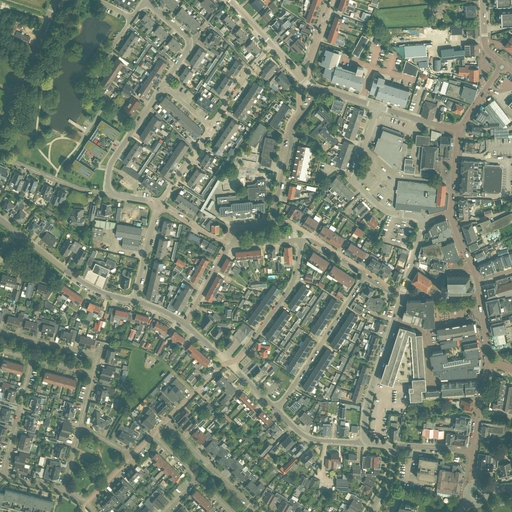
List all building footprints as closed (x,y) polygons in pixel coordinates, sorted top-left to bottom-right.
[(127,0),(124,8),(130,10),(134,1),(131,0),(127,0)] [(174,0),(172,0),(167,7),(172,11),(178,3),(174,0)] [(214,0),(212,0),(205,7),(210,11),(218,4),(214,0)] [(257,11),(262,6),(257,0),(255,0),(251,4),(257,11)] [(308,0),(308,2),(312,4),(310,7),(317,10),(320,4),(313,1),(312,1),(308,0)] [(267,6),(272,11),(277,6),(272,1),(267,6)] [(354,10),(355,7),(340,2),(338,8),(343,10),(345,11),(348,12),(349,9),(350,9),(354,10)] [(476,16),(475,9),(475,4),(464,5),(461,5),(462,10),(465,10),(465,16),(476,16)] [(308,14),(315,16),(317,10),(310,7),(310,8),(307,7),(306,10),(305,10),(305,12),(308,14)] [(180,19),(187,12),(182,8),(175,15),(180,19)] [(267,21),(272,16),(269,13),(271,11),(269,9),(262,16),(264,18),(263,19),(265,21),(266,21),(267,21)] [(288,15),(290,13),(288,12),(284,9),(277,15),(280,18),(277,20),(271,26),(277,32),(277,33),(278,34),(279,34),(279,35),(285,29),(291,23),(287,19),(284,22),(281,19),(286,14),(288,15)] [(218,19),(223,14),(220,11),(215,16),(218,19)] [(511,25),(511,11),(501,11),(501,12),(500,12),(500,13),(499,13),(499,17),(500,17),(500,20),(499,20),(499,24),(501,24),(501,25),(502,25),(511,25)] [(184,23),(191,16),(187,12),(180,19),(184,23)] [(315,16),(308,14),(305,12),(304,15),(308,16),(306,20),(313,22),(315,16)] [(367,21),(369,14),(363,12),(360,18),(367,21)] [(145,24),(150,18),(146,14),(140,20),(143,22),(142,24),(143,25),(145,24)] [(225,25),(232,19),(228,14),(221,20),(225,25)] [(189,27),(196,20),(191,16),(184,23),(189,27)] [(336,16),(334,22),(340,24),(348,27),(349,25),(344,23),(345,23),(341,22),(342,18),(336,16)] [(144,34),(140,30),(138,32),(145,38),(146,35),(148,34),(153,28),(151,26),(155,22),(150,18),(145,24),(143,25),(145,27),(146,26),(149,28),(146,31),(146,32),(144,34)] [(233,26),(236,23),(232,19),(225,25),(224,26),(226,28),(227,26),(230,29),(229,30),(230,33),(235,28),(233,26)] [(196,20),(189,27),(193,31),(200,24),(196,20)] [(309,35),(311,29),(305,28),(307,24),(301,22),(299,27),(302,28),(300,33),(309,35)] [(347,30),(348,27),(340,24),(334,22),(332,28),(338,30),(339,28),(343,29),(343,28),(347,30)] [(158,36),(164,29),(159,25),(153,32),(158,36)] [(235,35),(238,38),(244,32),(240,27),(237,30),(235,28),(230,33),(234,37),(235,35)] [(467,37),(477,36),(477,27),(466,27),(467,37)] [(337,33),(338,30),(332,28),(330,34),(336,36),(340,37),(344,39),(345,37),(340,35),(341,35),(337,33)] [(164,29),(158,36),(161,38),(160,40),(162,41),(168,33),(164,29)] [(16,35),(30,41),(32,36),(17,30),(16,35)] [(207,37),(218,44),(219,42),(216,40),(219,35),(212,30),(207,37)] [(136,42),(137,43),(139,41),(137,40),(139,37),(132,32),(129,37),(136,42)] [(244,32),(238,38),(240,40),(239,42),(241,44),(242,42),(248,36),(244,32)] [(344,40),(344,39),(340,37),(336,36),(330,34),(328,40),(334,42),(335,39),(339,41),(339,40),(343,42),(344,40)] [(145,38),(151,44),(153,41),(147,36),(146,35),(145,38)] [(230,45),(232,43),(228,39),(229,38),(227,35),(226,36),(224,38),(230,45)] [(368,39),(364,37),(362,35),(352,53),(358,57),(368,39)] [(218,44),(207,37),(207,36),(203,42),(211,48),(214,43),(217,45),(218,44)] [(136,45),(137,43),(136,42),(129,37),(125,42),(133,47),(135,44),(136,45)] [(170,49),(172,48),(177,41),(173,37),(169,41),(167,39),(165,42),(170,46),(169,47),(170,49)] [(294,42),(289,37),(285,40),(297,53),(301,49),(294,42)] [(294,42),(301,49),(305,45),(298,38),(294,42)] [(250,51),(256,45),(252,40),(246,46),(248,49),(247,50),(249,52),(250,51)] [(172,48),(170,49),(172,51),(174,49),(176,52),(182,45),(177,41),(172,48)] [(130,50),(133,47),(125,42),(122,47),(129,52),(131,53),(132,51),(130,50)] [(464,54),(478,54),(478,44),(464,44),(464,54)] [(250,51),(254,55),(261,49),(256,45),(250,51)] [(129,55),(131,53),(129,52),(122,47),(119,52),(126,57),(128,54),(129,55)] [(196,52),(203,57),(207,52),(200,47),(196,52)] [(454,47),(441,49),(442,60),(464,57),(463,49),(454,50),(454,47)] [(217,56),(219,57),(223,52),(220,50),(218,52),(212,48),(210,51),(217,56)] [(341,51),(334,49),(333,52),(326,49),(321,64),(326,65),(323,75),(332,78),(332,80),(336,81),(335,83),(338,84),(339,82),(343,83),(342,85),(345,86),(346,84),(349,86),(349,87),(355,89),(356,88),(360,89),(364,74),(363,76),(334,67),(339,51),(341,51),(341,52),(341,51)] [(200,62),(203,57),(196,52),(193,57),(200,62)] [(157,63),(163,68),(167,63),(163,60),(164,58),(157,53),(154,58),(158,60),(157,63)] [(198,65),(200,62),(193,57),(189,62),(198,68),(199,66),(198,65)] [(113,63),(120,68),(125,71),(126,69),(122,66),(124,63),(127,65),(127,66),(133,70),(135,67),(129,63),(123,59),(122,61),(117,58),(113,63)] [(441,71),(441,64),(441,59),(433,60),(433,70),(441,71)] [(231,64),(240,70),(243,65),(236,60),(233,65),(231,64)] [(416,77),(419,68),(406,60),(402,72),(416,77)] [(163,68),(157,63),(154,66),(147,61),(146,63),(153,68),(160,73),(163,68)] [(264,72),(261,75),(267,80),(270,76),(269,75),(272,71),(274,69),(277,72),(280,69),(277,66),(272,61),(267,66),(262,71),(264,72)] [(125,71),(120,68),(113,63),(110,68),(117,73),(119,70),(123,73),(124,72),(125,73),(124,75),(128,78),(130,74),(126,72),(125,71)] [(160,73),(153,68),(146,63),(144,65),(152,70),(150,73),(157,77),(160,73)] [(236,75),(240,70),(231,64),(230,66),(231,67),(229,70),(227,69),(226,72),(231,75),(232,72),(236,75)] [(145,70),(138,65),(135,70),(139,73),(141,74),(142,75),(145,70)] [(458,75),(469,75),(469,79),(473,79),(473,81),(478,81),(478,79),(478,68),(472,68),(472,65),(471,65),(465,65),(465,67),(459,67),(458,75)] [(183,72),(192,78),(193,76),(191,75),(193,72),(186,67),(183,72)] [(117,73),(110,68),(107,73),(114,78),(118,80),(119,78),(115,76),(117,73)] [(231,75),(226,72),(223,69),(221,72),(224,74),(223,76),(224,77),(222,80),(230,85),(233,80),(229,77),(231,75)] [(188,83),(192,78),(183,72),(179,77),(188,83)] [(107,73),(103,78),(110,82),(112,80),(117,82),(118,80),(114,78),(107,73)] [(154,82),(157,77),(150,73),(148,76),(144,73),(143,75),(147,78),(154,82)] [(285,89),(291,82),(281,73),(275,80),(285,89)] [(154,82),(147,78),(143,75),(141,77),(145,80),(143,83),(150,87),(154,82)] [(379,76),(378,79),(374,78),(371,90),(374,91),(373,93),(377,95),(376,96),(380,98),(380,99),(383,100),(383,99),(387,100),(386,101),(390,102),(390,101),(394,102),(393,103),(400,105),(400,104),(404,105),(406,98),(409,99),(411,93),(381,84),(381,82),(383,83),(384,78),(379,76)] [(110,82),(103,78),(100,83),(107,87),(111,90),(113,88),(108,85),(110,82)] [(278,87),(274,83),(275,82),(272,79),(268,84),(271,87),(271,86),(276,90),(278,87)] [(226,90),(230,85),(222,80),(220,83),(219,82),(218,84),(226,90)] [(259,92),(260,91),(262,88),(264,90),(266,88),(263,86),(263,87),(255,82),(252,87),(259,92)] [(147,92),(150,87),(143,83),(141,86),(137,83),(136,85),(140,88),(147,92)] [(464,101),(470,103),(471,103),(473,98),(476,87),(472,86),(464,84),(464,85),(463,87),(450,83),(446,94),(446,95),(461,100),(464,101)] [(223,95),(226,90),(218,84),(216,86),(218,87),(216,90),(212,88),(211,90),(219,96),(221,93),(223,95)] [(147,92),(140,88),(136,85),(135,87),(139,90),(137,93),(144,97),(147,92)] [(206,98),(206,97),(202,95),(205,92),(204,91),(204,90),(206,91),(207,89),(202,86),(198,92),(200,94),(201,94),(195,103),(201,106),(206,98)] [(129,92),(130,92),(127,90),(123,87),(123,88),(124,88),(120,92),(128,98),(131,93),(129,92)] [(262,93),(260,91),(259,92),(252,87),(248,92),(256,97),(256,96),(258,94),(261,95),(262,93)] [(259,98),(256,96),(256,97),(248,92),(245,97),(252,102),(253,102),(255,99),(257,100),(259,98)] [(211,101),(207,99),(210,95),(208,94),(206,97),(206,98),(201,106),(206,109),(211,101)] [(160,108),(157,111),(159,113),(160,112),(162,110),(163,110),(165,108),(164,108),(164,107),(170,100),(166,96),(164,98),(162,95),(161,96),(158,99),(159,99),(161,101),(159,103),(160,103),(163,106),(160,108)] [(211,101),(206,109),(211,113),(216,104),(212,102),(215,98),(216,96),(215,95),(211,101)] [(132,115),(140,102),(132,97),(124,109),(132,115)] [(255,103),(253,102),(252,102),(245,97),(241,102),(249,107),(251,104),(254,106),(255,103)] [(332,108),(331,111),(340,113),(341,111),(343,102),(334,99),(333,104),(332,104),(331,106),(332,107),(332,108)] [(483,123),(486,118),(489,122),(489,125),(490,128),(494,128),(494,138),(508,137),(508,127),(503,128),(503,127),(511,121),(494,99),(484,107),(485,110),(484,111),(480,108),(474,118),(471,121),(477,125),(479,121),(482,123),(483,123)] [(167,110),(165,112),(162,115),(163,117),(166,114),(167,114),(169,112),(168,111),(175,104),(170,100),(164,107),(165,108),(167,110)] [(455,103),(448,100),(445,105),(449,107),(449,106),(453,108),(452,110),(456,112),(457,111),(461,113),(462,110),(463,110),(463,108),(464,107),(461,106),(461,104),(459,103),(458,104),(455,103)] [(252,108),(249,107),(241,102),(238,107),(245,113),(246,112),(248,109),(250,111),(252,108)] [(280,108),(288,114),(292,109),(283,103),(280,108)] [(437,105),(430,103),(430,104),(425,103),(421,115),(433,119),(437,105)] [(169,112),(172,114),(170,117),(171,118),(173,116),(173,115),(179,109),(175,104),(168,111),(169,112)] [(352,113),(362,116),(364,111),(354,107),(351,106),(350,108),(354,109),(352,113)] [(440,110),(439,111),(437,120),(442,120),(443,112),(444,110),(446,111),(447,108),(444,107),(442,106),(441,107),(440,110)] [(242,118),(244,114),(247,116),(248,114),(246,112),(245,113),(238,107),(234,113),(235,113),(238,115),(236,118),(240,120),(242,118)] [(285,119),(288,114),(280,108),(276,113),(285,119)] [(317,112),(324,119),(322,121),(311,133),(315,137),(319,133),(331,144),(332,144),(334,146),(338,141),(335,138),(333,136),(334,136),(327,129),(328,129),(325,126),(326,125),(329,123),(332,119),(320,108),(317,112)] [(176,123),(178,120),(177,120),(184,113),(179,109),(173,115),(173,116),(175,118),(173,120),(170,123),(173,125),(176,122),(176,123)] [(182,124),(188,117),(184,113),(177,120),(178,120),(181,123),(179,125),(181,127),(183,125),(183,124),(182,124)] [(281,124),(285,119),(276,113),(273,118),(281,124)] [(360,122),(362,116),(352,113),(351,117),(348,116),(347,118),(360,122)] [(153,116),(150,121),(158,126),(158,125),(161,127),(162,124),(164,122),(161,120),(159,119),(160,118),(157,114),(156,117),(154,116),(153,116)] [(187,128),(193,121),(188,117),(182,124),(183,124),(183,125),(185,127),(183,129),(182,131),(183,132),(185,130),(185,131),(187,129),(187,128)] [(278,129),(281,124),(273,118),(269,123),(278,129)] [(358,128),(360,122),(347,118),(346,120),(350,121),(348,124),(358,128)] [(95,171),(88,167),(82,162),(79,160),(80,158),(87,148),(90,151),(96,155),(102,159),(108,151),(101,147),(95,143),(92,140),(94,137),(100,129),(103,131),(109,135),(115,139),(121,131),(114,127),(108,123),(105,121),(102,119),(97,127),(91,135),(83,146),(77,156),(70,166),(77,170),(83,174),(89,179),(95,171)] [(229,124),(237,130),(239,128),(237,127),(239,124),(232,119),(229,124)] [(161,127),(158,125),(158,126),(150,121),(147,126),(154,131),(155,131),(157,128),(159,129),(161,127)] [(187,129),(190,131),(191,132),(197,126),(193,121),(187,128),(187,129)] [(255,147),(268,128),(260,122),(247,142),(255,147)] [(236,132),(237,130),(229,124),(225,129),(232,134),(233,134),(234,131),(236,132)] [(357,134),(358,128),(348,124),(347,128),(344,127),(343,129),(357,134)] [(155,131),(154,131),(147,126),(143,131),(151,136),(153,133),(156,134),(157,132),(155,131)] [(197,126),(191,132),(192,133),(194,135),(192,138),(197,142),(202,135),(199,133),(202,130),(197,126)] [(374,150),(398,171),(408,144),(402,142),(405,135),(400,134),(401,133),(383,126),(382,127),(374,150)] [(481,135),(481,132),(479,131),(480,127),(472,126),(471,127),(470,129),(471,130),(471,132),(475,133),(475,134),(475,135),(475,136),(478,136),(478,135),(481,135)] [(234,135),(233,134),(232,134),(225,129),(222,134),(229,139),(231,140),(234,135)] [(355,139),(357,134),(343,129),(342,131),(346,132),(344,136),(355,139)] [(441,133),(431,130),(430,140),(434,141),(434,145),(440,146),(440,147),(451,148),(452,148),(453,137),(448,137),(441,136),(441,133)] [(154,137),(151,136),(143,131),(140,136),(148,141),(150,138),(152,140),(154,137)] [(276,137),(277,132),(268,131),(267,135),(266,135),(262,156),(260,165),(271,167),(272,158),(277,137),(276,137)] [(229,139),(222,134),(219,139),(226,144),(229,139)] [(437,156),(438,146),(433,146),(433,141),(429,141),(429,135),(416,134),(415,145),(419,145),(418,154),(418,158),(421,158),(420,168),(420,173),(431,174),(431,171),(433,171),(433,169),(436,169),(437,160),(441,160),(441,156),(437,156)] [(227,145),(226,144),(219,139),(215,144),(224,150),(227,145)] [(159,147),(162,143),(158,141),(157,140),(152,148),(156,151),(159,147)] [(133,146),(142,152),(143,150),(141,149),(143,146),(136,141),(133,146)] [(177,146),(185,151),(188,146),(181,141),(178,144),(176,143),(175,145),(177,146)] [(337,145),(352,150),(354,144),(344,141),(342,144),(338,143),(337,145)] [(474,150),(474,148),(478,148),(477,152),(481,152),(482,145),(479,145),(480,143),(464,141),(462,152),(474,153),(476,153),(476,150),(474,150)] [(222,152),(224,150),(215,144),(212,149),(214,151),(213,153),(218,156),(219,154),(221,151),(222,152)] [(297,152),(311,155),(312,151),(311,151),(311,148),(298,145),(297,152)] [(350,156),(352,150),(337,145),(337,146),(338,146),(337,148),(341,149),(339,153),(350,156)] [(140,154),(142,152),(133,146),(130,151),(137,156),(139,153),(140,154)] [(182,156),(185,151),(177,146),(175,149),(173,148),(171,150),(174,152),(174,151),(182,156)] [(450,158),(451,148),(440,147),(439,154),(443,155),(443,157),(450,158)] [(172,155),(169,153),(164,149),(163,151),(168,155),(170,157),(171,156),(178,161),(182,156),(174,151),(174,152),(172,155)] [(229,161),(236,151),(234,149),(227,159),(226,161),(228,162),(229,161)] [(135,159),(137,156),(130,151),(126,156),(133,161),(135,162),(136,161),(135,159)] [(311,155),(297,152),(295,158),(310,161),(311,158),(309,158),(310,155),(311,155)] [(203,158),(212,164),(214,162),(212,161),(214,158),(207,153),(203,158)] [(347,163),(350,156),(339,153),(338,157),(335,156),(334,158),(333,157),(333,158),(347,163)] [(132,167),(135,162),(133,161),(126,156),(123,161),(132,167)] [(175,166),(178,161),(171,156),(170,157),(168,160),(166,158),(164,160),(167,162),(167,161),(175,166)] [(211,166),(212,164),(203,158),(200,163),(207,168),(209,165),(211,166)] [(310,161),(295,158),(294,165),(308,168),(309,164),(308,164),(309,161),(310,161)] [(345,169),(347,163),(333,158),(332,160),(336,162),(335,165),(345,169)] [(412,166),(413,160),(405,159),(404,172),(414,173),(415,167),(412,166)] [(171,172),(175,166),(167,161),(167,162),(165,165),(162,163),(161,165),(163,167),(164,167),(171,172)] [(482,196),(484,165),(484,162),(462,161),(461,172),(463,172),(462,183),(461,183),(460,194),(481,195),(481,196),(482,196)] [(6,177),(7,174),(8,173),(8,172),(9,170),(7,169),(6,168),(0,165),(0,175),(6,177)] [(308,168),(294,165),(293,171),(307,174),(308,171),(307,170),(307,168),(308,168)] [(484,165),(482,196),(485,196),(485,193),(498,194),(501,191),(503,169),(500,166),(487,165),(484,165)] [(168,177),(171,172),(164,167),(163,167),(161,170),(159,168),(157,171),(160,173),(161,172),(168,177)] [(194,173),(201,178),(203,175),(204,176),(206,174),(197,168),(194,173)] [(307,174),(293,171),(291,178),(306,181),(306,177),(306,174),(307,174)] [(20,182),(23,175),(16,172),(14,175),(11,181),(10,182),(9,186),(9,187),(12,188),(13,188),(20,190),(23,184),(20,182)] [(146,187),(155,174),(154,173),(151,178),(148,176),(150,173),(148,172),(146,175),(146,176),(141,183),(146,187)] [(199,181),(201,178),(194,173),(190,178),(199,184),(200,182),(199,181)] [(151,190),(159,179),(158,178),(156,182),(153,180),(155,176),(156,174),(155,174),(146,187),(151,190)] [(330,191),(340,181),(336,177),(328,185),(332,188),(329,190),(330,191)] [(36,184),(38,181),(31,178),(29,181),(26,180),(22,189),(28,191),(28,189),(31,191),(33,190),(34,190),(37,184),(36,184)] [(197,186),(199,184),(190,178),(187,183),(194,188),(196,185),(197,186)] [(205,200),(203,204),(200,210),(209,216),(215,219),(216,216),(203,209),(221,179),(218,178),(208,196),(206,200),(205,200)] [(159,179),(151,190),(156,194),(162,186),(158,183),(160,180),(159,179)] [(221,214),(232,213),(233,220),(254,218),(253,211),(265,210),(264,203),(268,203),(267,197),(266,190),(266,186),(265,179),(257,180),(257,181),(254,183),(255,184),(247,185),(248,187),(247,187),(248,199),(251,199),(251,201),(239,202),(239,195),(217,197),(218,204),(220,204),(220,206),(221,214)] [(446,209),(448,194),(445,194),(446,185),(438,184),(415,182),(398,180),(395,209),(420,211),(421,208),(431,209),(433,213),(446,209)] [(337,193),(345,186),(340,181),(330,191),(332,193),(335,191),(337,193)] [(49,201),(52,193),(53,191),(50,190),(51,186),(44,183),(40,193),(45,195),(44,199),(49,201)] [(290,185),(288,191),(300,193),(300,190),(295,189),(296,186),(290,185)] [(339,200),(349,190),(345,186),(337,193),(340,196),(338,199),(339,200)] [(65,196),(66,192),(59,190),(57,195),(54,194),(51,202),(57,204),(59,200),(63,202),(66,196),(65,196)] [(349,190),(339,200),(341,202),(343,199),(346,202),(353,194),(349,190)] [(179,204),(184,196),(183,194),(182,196),(178,194),(173,201),(179,204)] [(201,203),(203,204),(205,200),(204,199),(199,195),(197,198),(203,201),(201,203)] [(184,208),(188,200),(184,197),(185,196),(184,196),(179,204),(184,208)] [(188,211),(194,202),(192,201),(192,203),(188,200),(184,208),(188,211)] [(19,206),(16,204),(15,206),(9,201),(7,203),(5,202),(2,206),(2,207),(2,208),(2,209),(3,209),(7,212),(8,210),(10,212),(11,211),(14,213),(19,206)] [(362,201),(361,202),(356,207),(361,212),(360,213),(359,214),(362,217),(369,210),(370,209),(370,208),(363,201),(362,201)] [(194,202),(188,211),(194,214),(198,207),(196,205),(197,204),(194,202)] [(19,206),(14,213),(16,215),(15,216),(17,217),(16,219),(19,222),(20,222),(20,223),(21,223),(22,223),(23,222),(26,218),(24,216),(26,214),(21,211),(24,206),(20,203),(19,206)] [(110,210),(111,209),(109,204),(103,203),(102,210),(98,209),(96,217),(104,218),(105,214),(109,214),(110,210)] [(292,218),(297,209),(292,205),(287,204),(286,210),(288,211),(286,214),(292,218)] [(467,206),(459,207),(460,220),(468,219),(468,217),(471,217),(470,206),(467,206)] [(83,218),(84,209),(72,208),(71,215),(70,223),(83,224),(84,218),(83,218)] [(297,209),(292,218),(292,217),(297,221),(303,212),(297,209)] [(486,234),(511,221),(511,214),(511,212),(491,222),(489,219),(477,223),(476,221),(471,222),(462,225),(468,243),(477,238),(481,236),(486,234)] [(372,227),(378,222),(370,213),(364,219),(372,227)] [(307,227),(313,218),(308,215),(302,224),(307,227)] [(39,225),(35,223),(38,219),(37,218),(36,218),(35,218),(34,218),(33,219),(28,226),(28,227),(28,228),(28,229),(32,232),(34,230),(36,231),(37,229),(41,231),(46,224),(42,221),(39,225)] [(313,218),(307,227),(313,230),(318,222),(313,218)] [(448,227),(449,226),(446,218),(434,222),(434,223),(427,230),(428,232),(425,233),(424,236),(425,238),(437,234),(437,232),(439,231),(442,230),(441,229),(448,227)] [(162,226),(173,229),(173,226),(171,226),(172,222),(164,220),(162,226)] [(210,223),(206,227),(210,231),(211,231),(211,232),(218,232),(218,224),(213,225),(213,222),(210,220),(209,222),(210,223)] [(48,231),(53,225),(49,221),(44,227),(48,231)] [(141,228),(118,224),(117,227),(115,235),(117,236),(117,239),(123,240),(122,247),(138,250),(141,228)] [(323,237),(328,228),(323,225),(318,234),(323,237)] [(172,231),(173,229),(162,226),(161,232),(165,233),(165,236),(171,238),(171,235),(170,234),(170,231),(172,231)] [(433,243),(440,241),(440,240),(441,239),(442,240),(446,238),(446,236),(451,234),(448,227),(441,229),(442,230),(439,231),(440,232),(438,233),(439,235),(438,235),(438,237),(432,239),(433,243)] [(328,240),(334,231),(328,228),(323,237),(328,240)] [(333,243),(339,235),(334,231),(328,240),(333,243)] [(51,246),(56,239),(47,232),(41,239),(51,246)] [(192,242),(192,241),(199,244),(202,238),(195,235),(190,232),(186,239),(192,242)] [(339,235),(333,243),(338,247),(344,238),(339,235)] [(476,240),(468,243),(472,251),(479,248),(479,247),(481,247),(485,245),(482,238),(481,237),(476,240)] [(201,243),(205,245),(203,248),(207,250),(207,249),(213,252),(216,246),(209,242),(208,241),(203,239),(201,243)] [(66,240),(59,251),(66,255),(70,249),(71,247),(74,250),(78,243),(75,240),(73,244),(66,240)] [(424,255),(444,259),(454,261),(455,262),(459,257),(454,241),(449,242),(449,243),(442,245),(441,241),(440,241),(433,243),(422,246),(419,253),(424,255)] [(345,251),(350,254),(356,245),(350,242),(345,251)] [(498,246),(497,242),(491,245),(482,249),(483,249),(474,253),(473,254),(474,256),(474,257),(475,259),(476,261),(478,262),(487,258),(491,255),(490,253),(492,252),(492,251),(495,250),(494,247),(498,246)] [(77,254),(73,259),(80,264),(87,252),(81,248),(83,245),(78,243),(74,250),(78,252),(77,254)] [(166,249),(167,246),(158,244),(157,250),(167,252),(168,250),(166,249)] [(350,254),(355,257),(361,249),(356,245),(350,254)] [(284,263),(285,263),(285,266),(286,266),(286,267),(292,266),(292,262),(292,256),(291,246),(285,247),(285,252),(283,252),(284,263)] [(275,248),(268,249),(268,257),(269,257),(269,260),(273,260),(274,260),(276,260),(275,257),(275,256),(275,248)] [(360,261),(363,256),(367,259),(369,254),(361,249),(355,257),(360,261)] [(313,263),(318,255),(313,251),(312,253),(308,252),(306,258),(308,260),(307,260),(313,263)] [(443,260),(444,259),(424,255),(419,253),(417,258),(421,259),(419,263),(427,265),(426,271),(429,272),(431,273),(436,275),(437,274),(439,273),(440,272),(441,270),(444,270),(446,261),(443,260)] [(495,259),(478,266),(482,275),(487,273),(490,272),(496,270),(495,269),(499,268),(499,269),(504,267),(504,266),(507,265),(507,267),(511,265),(511,261),(509,253),(505,254),(495,258),(495,259)] [(367,265),(372,268),(377,260),(378,258),(373,255),(371,254),(368,259),(370,260),(367,265)] [(313,263),(311,267),(316,270),(318,267),(323,258),(318,255),(313,263)] [(99,274),(105,262),(101,260),(96,260),(89,257),(86,264),(93,267),(92,270),(99,274)] [(197,261),(199,263),(205,266),(208,260),(202,257),(201,260),(198,258),(198,259),(195,257),(194,260),(197,261)] [(183,267),(185,262),(178,258),(175,263),(183,267)] [(224,263),(230,267),(233,261),(227,258),(224,263)] [(323,258),(318,267),(323,270),(329,261),(323,258)] [(105,262),(99,274),(106,277),(110,269),(109,268),(110,266),(114,268),(116,263),(107,259),(106,262),(105,262)] [(163,262),(154,260),(153,266),(162,269),(162,268),(163,265),(166,265),(167,263),(163,262)] [(381,263),(377,260),(372,268),(376,271),(377,270),(381,263)] [(381,273),(387,265),(382,262),(381,263),(377,270),(381,273)] [(202,271),(205,266),(199,263),(196,268),(202,271)] [(227,272),(230,267),(224,263),(221,269),(227,272)] [(333,276),(339,268),(334,264),(328,273),(333,276)] [(179,274),(182,270),(177,265),(173,269),(179,274)] [(386,276),(391,268),(387,265),(381,273),(386,276)] [(165,269),(162,268),(162,269),(153,266),(152,272),(161,275),(161,274),(162,271),(168,272),(169,270),(165,269)] [(400,272),(402,268),(398,267),(397,271),(395,270),(392,278),(399,280),(401,273),(400,272)] [(199,277),(202,271),(196,268),(195,270),(192,269),(192,270),(189,268),(188,271),(191,272),(193,274),(199,277)] [(338,280),(344,271),(339,268),(333,276),(338,280)] [(121,282),(121,286),(124,286),(124,287),(126,287),(127,287),(128,283),(129,279),(130,275),(131,271),(126,270),(124,270),(123,274),(122,277),(121,281),(121,282)] [(199,277),(193,274),(191,272),(188,271),(187,273),(189,274),(189,275),(192,276),(190,279),(196,282),(199,277)] [(343,283),(349,274),(344,271),(338,280),(343,283)] [(419,286),(426,276),(418,271),(411,281),(419,286)] [(164,275),(161,274),(161,275),(152,272),(150,278),(159,281),(159,280),(160,277),(163,277),(164,275)] [(181,282),(184,278),(180,275),(177,272),(174,276),(181,282)] [(349,274),(343,283),(349,286),(354,278),(349,274)] [(461,276),(458,276),(458,275),(458,274),(455,274),(455,275),(454,275),(454,276),(452,276),(452,275),(451,275),(451,276),(447,276),(447,275),(446,276),(447,276),(442,276),(441,279),(441,284),(441,292),(447,292),(447,293),(447,294),(448,293),(452,293),(452,294),(452,293),(455,293),(455,294),(456,294),(456,293),(458,293),(458,294),(459,294),(459,293),(461,293),(461,294),(462,294),(462,292),(465,292),(464,294),(465,294),(466,292),(468,292),(469,294),(469,292),(472,291),(474,291),(473,290),(473,286),(474,285),(473,285),(472,285),(469,284),(469,276),(470,276),(469,275),(469,276),(465,276),(465,275),(464,275),(464,276),(462,276),(462,275),(461,275),(461,276)] [(15,287),(17,279),(7,276),(3,275),(0,284),(15,287)] [(214,281),(220,284),(223,279),(217,275),(214,281)] [(511,275),(510,276),(511,281),(505,283),(505,281),(508,281),(507,277),(496,280),(496,282),(483,285),(486,299),(500,295),(505,294),(505,297),(511,295),(511,275)] [(426,276),(419,286),(427,291),(434,281),(426,276)] [(162,281),(159,280),(159,281),(150,278),(149,285),(158,287),(158,286),(159,283),(162,283),(162,281)] [(33,295),(35,290),(32,289),(33,282),(29,281),(29,283),(25,282),(22,291),(26,292),(26,295),(30,296),(31,294),(33,295)] [(217,290),(220,284),(214,281),(211,286),(217,290)] [(63,293),(67,287),(62,283),(58,289),(63,293)] [(47,299),(49,296),(52,291),(47,290),(48,286),(39,284),(36,292),(43,293),(42,297),(47,299)] [(182,290),(190,294),(193,288),(185,284),(183,288),(180,286),(179,288),(182,290)] [(270,290),(276,294),(280,289),(274,284),(270,290)] [(161,287),(158,286),(158,287),(149,285),(147,291),(156,293),(157,292),(157,289),(160,289),(161,287)] [(305,294),(306,293),(309,289),(303,285),(299,290),(305,294)] [(214,295),(217,290),(211,286),(208,292),(214,295)] [(370,297),(372,294),(371,294),(374,290),(368,286),(364,292),(363,291),(360,295),(367,300),(365,302),(368,304),(372,298),(370,297)] [(68,297),(72,291),(67,287),(63,293),(68,297)] [(18,300),(20,290),(15,289),(12,299),(12,302),(16,303),(17,300),(18,300)] [(187,299),(190,294),(182,290),(180,293),(178,291),(176,294),(179,296),(179,295),(187,299)] [(273,299),(276,294),(270,290),(266,295),(273,299)] [(302,299),(305,294),(299,290),(295,295),(302,299)] [(73,300),(77,294),(72,291),(68,297),(73,300)] [(159,293),(157,292),(156,293),(147,291),(146,297),(155,299),(156,295),(159,296),(159,293)] [(211,301),(214,295),(208,292),(205,297),(211,301)] [(77,294),(73,300),(79,304),(83,298),(77,294)] [(184,305),(187,299),(179,295),(179,296),(177,298),(174,297),(173,299),(176,301),(176,300),(184,305)] [(269,304),(273,299),(266,295),(263,300),(269,304)] [(298,305),(302,299),(295,295),(292,300),(298,305)] [(501,318),(508,315),(511,313),(511,301),(511,297),(505,298),(505,296),(498,297),(498,298),(486,300),(489,315),(490,320),(501,318)] [(378,311),(382,305),(385,301),(381,298),(381,297),(373,299),(372,298),(368,304),(371,306),(370,308),(374,311),(375,309),(378,311)] [(328,304),(335,308),(338,303),(332,298),(328,303),(328,304)] [(434,325),(433,299),(426,299),(426,300),(407,301),(407,307),(410,307),(408,312),(404,310),(401,319),(406,320),(411,322),(412,320),(414,321),(413,323),(418,324),(422,326),(426,327),(426,326),(434,326),(434,325)] [(181,310),(184,305),(176,300),(176,301),(174,304),(170,302),(167,307),(174,311),(176,307),(181,310)] [(265,309),(269,304),(263,300),(259,305),(265,309)] [(294,310),(298,305),(292,300),(288,305),(294,310)] [(90,310),(86,319),(88,320),(91,321),(92,318),(90,317),(95,304),(90,302),(87,308),(90,310)] [(325,309),(331,313),(335,308),(328,304),(328,303),(326,302),(324,304),(327,306),(325,309)] [(95,304),(90,317),(92,318),(93,316),(96,318),(96,316),(100,318),(103,311),(100,310),(101,307),(95,304)] [(261,314),(265,309),(259,305),(255,310),(261,314)] [(360,314),(362,310),(355,305),(352,310),(360,314)] [(119,324),(120,320),(121,318),(122,310),(116,309),(115,313),(112,313),(110,320),(114,321),(114,319),(118,320),(117,323),(116,323),(115,327),(118,328),(119,324)] [(305,315),(307,311),(304,309),(302,312),(299,310),(296,314),(302,318),(304,314),(305,315)] [(328,318),(331,313),(325,309),(322,314),(328,318)] [(14,317),(15,314),(11,313),(12,311),(7,310),(5,315),(5,317),(8,318),(6,324),(12,325),(14,317)] [(258,319),(261,314),(255,310),(251,315),(258,319)] [(280,315),(287,320),(291,315),(284,310),(280,315)] [(14,317),(12,325),(18,327),(18,326),(20,320),(22,321),(22,322),(24,316),(24,314),(24,313),(25,312),(21,311),(20,314),(19,313),(18,317),(14,317)] [(347,318),(354,322),(357,316),(351,312),(347,318)] [(134,320),(140,322),(143,315),(136,313),(135,317),(132,315),(130,322),(133,323),(134,320)] [(210,314),(208,316),(201,324),(206,329),(213,320),(213,321),(215,319),(217,321),(220,318),(214,313),(212,316),(210,314)] [(258,319),(251,315),(250,313),(248,315),(250,317),(248,320),(247,319),(245,321),(250,325),(252,323),(254,324),(258,319)] [(511,313),(508,315),(509,319),(505,320),(504,320),(500,321),(491,323),(490,324),(492,333),(494,334),(495,334),(496,334),(498,344),(506,343),(511,341),(511,313)] [(325,324),(328,318),(322,314),(318,320),(325,324)] [(149,317),(143,315),(140,322),(139,325),(138,329),(136,334),(140,335),(144,323),(146,324),(149,317)] [(283,325),(287,320),(280,315),(277,320),(283,325)] [(377,321),(378,319),(373,318),(373,316),(370,315),(369,319),(368,321),(371,322),(372,321),(376,323),(374,328),(381,330),(383,323),(377,321)] [(30,330),(32,321),(29,320),(29,317),(24,316),(22,322),(25,323),(24,328),(30,330)] [(40,326),(42,318),(41,320),(35,319),(35,322),(32,321),(30,330),(35,331),(37,325),(40,326)] [(49,325),(50,320),(42,318),(40,326),(43,326),(41,333),(47,334),(49,325)] [(350,327),(354,322),(347,318),(344,323),(350,327)] [(49,325),(47,334),(53,336),(54,329),(57,330),(59,324),(55,323),(56,322),(50,320),(49,325)] [(100,331),(103,321),(99,320),(97,324),(95,324),(94,329),(100,331)] [(280,330),(283,325),(277,320),(273,325),(280,330)] [(321,329),(325,324),(318,320),(315,325),(321,329)] [(159,330),(162,324),(157,321),(154,326),(152,325),(150,328),(155,331),(156,329),(159,330)] [(228,337),(223,343),(228,347),(233,341),(232,340),(235,337),(236,338),(243,344),(254,330),(247,325),(246,325),(244,323),(240,327),(233,335),(231,334),(229,337),(228,337)] [(347,332),(350,327),(344,323),(341,328),(347,332)] [(462,335),(471,333),(474,333),(474,331),(476,330),(474,323),(472,323),(452,327),(438,328),(436,329),(437,336),(439,336),(440,338),(452,337),(452,338),(462,337),(462,335)] [(159,330),(162,332),(160,334),(165,337),(168,333),(165,332),(168,327),(162,324),(159,330)] [(276,335),(280,330),(273,325),(269,330),(276,335)] [(318,334),(321,329),(315,325),(311,330),(318,334)] [(65,341),(67,331),(64,330),(65,327),(60,326),(58,332),(61,333),(59,339),(65,341)] [(412,383),(413,384),(408,385),(409,389),(410,399),(422,398),(473,394),(475,387),(476,381),(465,382),(462,382),(441,383),(441,390),(438,390),(438,389),(425,390),(425,391),(421,391),(421,388),(426,388),(425,383),(422,333),(415,334),(415,331),(410,329),(406,328),(399,326),(397,333),(396,338),(395,338),(394,339),(387,360),(387,361),(387,362),(387,363),(386,362),(380,381),(393,385),(394,380),(396,381),(397,381),(399,381),(400,381),(401,381),(412,380),(412,383)] [(220,327),(219,329),(217,327),(211,333),(217,339),(223,332),(221,330),(222,329),(220,327)] [(300,334),(303,330),(299,327),(293,335),(296,337),(299,333),(300,334)] [(344,338),(347,332),(341,328),(337,334),(344,338)] [(364,338),(365,336),(364,336),(366,332),(370,334),(371,331),(364,328),(363,331),(363,332),(361,334),(360,337),(364,338)] [(67,331),(65,341),(70,342),(71,341),(72,337),(75,338),(75,336),(77,330),(71,329),(70,332),(67,331)] [(84,346),(87,337),(81,335),(82,330),(79,329),(77,337),(80,338),(78,344),(84,346)] [(278,337),(276,335),(269,330),(266,336),(272,340),(274,337),(276,339),(278,337)] [(175,341),(180,335),(175,331),(170,337),(175,341)] [(93,334),(92,338),(87,337),(84,346),(90,347),(93,348),(93,347),(95,341),(95,339),(96,335),(93,334)] [(340,343),(344,338),(337,334),(334,339),(340,343)] [(369,340),(377,343),(379,337),(373,335),(371,334),(369,340)] [(445,352),(443,352),(442,350),(433,352),(433,354),(430,355),(432,363),(433,363),(434,366),(432,367),(432,373),(440,372),(440,378),(476,375),(476,371),(479,371),(480,358),(477,358),(476,355),(479,354),(477,347),(478,346),(477,340),(476,340),(475,334),(440,341),(441,347),(444,347),(444,349),(445,352)] [(180,335),(175,341),(173,343),(171,342),(169,345),(173,348),(175,345),(176,346),(178,342),(181,344),(185,339),(180,335)] [(304,342),(310,346),(314,340),(307,336),(304,342)] [(159,354),(166,341),(161,339),(155,352),(159,354)] [(337,348),(340,343),(334,339),(331,344),(337,348)] [(377,343),(369,340),(367,340),(366,343),(370,344),(369,346),(375,348),(377,343)] [(259,356),(262,356),(262,357),(264,358),(264,356),(267,356),(267,349),(269,349),(270,346),(260,346),(261,343),(256,342),(256,349),(260,349),(259,356)] [(307,351),(310,346),(304,342),(300,347),(307,351)] [(191,344),(186,349),(189,352),(187,354),(189,356),(191,353),(196,348),(191,344)] [(120,352),(121,348),(115,346),(114,350),(108,349),(106,354),(114,356),(115,351),(120,352)] [(303,356),(307,351),(300,347),(297,352),(303,356)] [(196,358),(201,352),(196,348),(191,353),(196,358)] [(327,349),(324,354),(330,359),(333,361),(335,358),(332,356),(334,353),(327,349)] [(200,362),(205,356),(201,352),(196,358),(200,362)] [(300,362),(303,356),(297,352),(294,357),(300,362)] [(118,357),(114,356),(106,354),(105,360),(111,362),(110,364),(116,366),(118,357)] [(328,362),(330,359),(324,354),(320,360),(327,364),(328,362)] [(198,364),(195,367),(197,369),(200,366),(200,367),(203,364),(205,366),(210,361),(205,356),(200,362),(198,364)] [(297,367),(300,362),(294,357),(290,363),(297,367)] [(326,366),(327,364),(320,360),(317,365),(323,369),(326,366)] [(269,363),(271,365),(273,367),(271,369),(274,372),(279,367),(271,362),(269,363)] [(255,377),(266,367),(264,365),(261,369),(258,366),(259,365),(256,363),(252,367),(254,370),(251,373),(255,377)] [(293,372),(297,367),(290,363),(287,368),(293,372)] [(323,370),(323,369),(317,365),(313,370),(320,374),(323,370)] [(111,376),(112,372),(114,372),(115,368),(108,366),(107,369),(103,368),(101,374),(111,376)] [(266,367),(255,377),(259,382),(266,374),(264,372),(268,368),(266,367)] [(359,376),(366,378),(368,372),(361,370),(358,369),(357,372),(360,373),(359,376)] [(318,378),(320,374),(313,370),(310,376),(316,380),(318,378)] [(109,381),(111,376),(101,374),(100,380),(104,381),(103,384),(111,386),(112,381),(109,381)] [(193,384),(198,379),(192,374),(186,380),(189,382),(190,381),(193,384)] [(220,386),(227,380),(222,375),(216,382),(219,385),(217,387),(219,389),(221,387),(220,386)] [(315,382),(316,380),(310,376),(307,381),(313,385),(315,382)] [(511,386),(504,385),(505,379),(504,379),(504,378),(497,377),(496,377),(493,393),(491,393),(489,406),(508,410),(507,412),(508,413),(511,413),(511,386)] [(183,391),(185,389),(176,379),(171,383),(174,386),(172,388),(180,396),(184,392),(183,391)] [(225,391),(231,384),(227,380),(220,386),(221,387),(223,389),(221,391),(223,393),(225,391)] [(304,387),(303,388),(306,390),(307,389),(310,390),(312,392),(315,386),(313,385),(307,381),(303,386),(304,387)] [(364,384),(358,382),(355,381),(354,384),(357,385),(356,388),(362,390),(364,384)] [(2,392),(15,395),(16,390),(9,388),(10,384),(3,382),(1,388),(3,389),(2,392)] [(225,396),(226,398),(229,395),(236,388),(231,384),(225,391),(228,394),(225,396)] [(98,387),(96,393),(106,396),(107,392),(109,393),(109,394),(114,395),(115,389),(105,386),(104,389),(98,387)] [(180,396),(172,388),(170,390),(167,388),(163,392),(173,401),(175,399),(176,400),(180,396)] [(14,400),(15,395),(2,392),(0,400),(2,400),(6,401),(6,399),(14,400)] [(243,403),(248,397),(242,392),(238,396),(236,395),(233,398),(235,400),(237,398),(243,403)] [(354,393),(349,392),(349,394),(350,395),(349,398),(352,399),(358,401),(360,395),(354,393)] [(105,401),(106,396),(96,393),(95,399),(105,401)] [(40,404),(41,398),(46,399),(47,396),(39,394),(38,397),(32,396),(30,401),(40,404)] [(159,403),(166,410),(170,406),(165,401),(167,399),(162,394),(158,398),(161,401),(159,403)] [(248,408),(253,403),(248,397),(243,403),(248,408)] [(302,397),(297,401),(296,400),(290,407),(294,412),(301,405),(300,405),(302,402),(305,405),(308,403),(302,397)] [(200,407),(204,402),(201,398),(196,403),(200,407)] [(460,407),(461,407),(461,409),(462,410),(463,410),(472,411),(472,407),(473,401),(468,400),(468,401),(461,400),(460,407)] [(40,404),(30,401),(29,407),(35,409),(34,412),(41,413),(42,408),(42,407),(39,407),(40,404)] [(60,409),(65,410),(75,413),(77,407),(75,407),(75,404),(65,401),(63,406),(61,405),(60,409)] [(0,412),(2,413),(10,415),(11,410),(4,408),(5,405),(0,404),(0,403),(0,402),(0,412)] [(162,415),(166,410),(159,403),(157,402),(153,406),(153,405),(150,407),(155,412),(157,410),(160,413),(162,415)] [(253,403),(248,408),(251,411),(248,414),(250,416),(255,411),(253,409),(256,405),(253,403)] [(303,412),(299,417),(307,424),(312,418),(308,415),(310,413),(312,414),(316,410),(314,408),(316,405),(317,403),(315,403),(314,404),(312,407),(309,411),(308,411),(307,410),(306,412),(304,411),(308,408),(305,406),(301,410),(303,412)] [(221,415),(225,410),(228,407),(224,404),(217,411),(221,415)] [(137,408),(131,414),(136,419),(142,414),(137,408)] [(145,418),(152,425),(156,420),(151,416),(153,413),(149,409),(145,413),(148,416),(145,418)] [(182,426),(189,418),(186,416),(189,413),(185,409),(180,414),(182,416),(177,421),(182,426)] [(74,419),(75,413),(65,410),(64,416),(61,415),(60,418),(66,420),(67,417),(74,419)] [(98,427),(103,419),(99,417),(101,414),(96,411),(93,417),(96,418),(92,424),(98,427)] [(260,419),(265,414),(262,411),(258,414),(256,412),(251,417),(254,419),(257,416),(260,419)] [(10,415),(2,413),(0,412),(0,420),(1,421),(2,418),(9,420),(10,415)] [(222,416),(229,423),(232,420),(225,413),(222,416)] [(25,421),(37,424),(39,415),(34,414),(33,416),(27,415),(25,421)] [(265,414),(260,419),(265,425),(263,427),(266,429),(269,426),(267,424),(271,420),(265,414)] [(152,425),(145,418),(143,415),(136,422),(141,426),(143,424),(148,429),(152,425)] [(317,430),(321,430),(321,433),(326,433),(327,423),(327,420),(327,416),(322,416),(321,423),(318,422),(317,430)] [(455,423),(470,425),(471,418),(460,416),(459,416),(459,418),(456,418),(455,423)] [(109,426),(112,420),(107,418),(106,420),(103,419),(98,427),(103,430),(106,424),(109,426)] [(189,418),(182,426),(186,430),(191,425),(194,427),(198,422),(194,418),(191,421),(189,418)] [(235,418),(234,420),(240,426),(242,424),(235,418)] [(203,419),(198,424),(200,427),(201,427),(202,426),(206,422),(203,419)] [(58,429),(70,432),(72,426),(66,424),(67,421),(61,420),(60,423),(59,423),(58,429)] [(35,432),(37,424),(25,421),(24,426),(30,428),(29,431),(35,432)] [(127,433),(122,441),(128,444),(131,438),(135,440),(138,434),(133,431),(137,424),(134,421),(130,428),(127,433)] [(340,424),(340,426),(340,434),(348,434),(348,427),(345,426),(345,421),(340,421),(340,424)] [(500,424),(483,422),(481,434),(492,436),(492,434),(501,436),(502,430),(509,431),(510,424),(500,422),(500,424)] [(282,431),(275,423),(271,427),(270,427),(267,430),(264,432),(266,434),(269,432),(275,438),(282,431)] [(468,435),(470,425),(455,423),(455,426),(455,428),(455,430),(455,433),(463,434),(468,435)] [(126,426),(125,427),(120,425),(117,430),(121,432),(117,438),(122,441),(127,433),(130,428),(126,426)] [(455,428),(455,426),(451,426),(451,427),(436,426),(435,429),(427,428),(426,428),(422,428),(422,435),(425,435),(425,437),(443,438),(444,430),(451,430),(455,430),(455,428)] [(196,439),(202,433),(198,428),(191,435),(196,439)] [(70,432),(58,429),(56,435),(55,438),(65,441),(66,438),(68,438),(69,432),(70,432)] [(20,440),(32,443),(34,433),(28,432),(27,436),(22,434),(20,440)] [(207,441),(212,436),(208,432),(205,435),(202,433),(196,439),(200,444),(205,439),(207,441)] [(468,435),(463,434),(455,433),(455,434),(447,433),(446,440),(445,440),(444,443),(445,443),(445,444),(467,447),(468,435)] [(209,452),(216,444),(214,442),(216,440),(212,436),(207,441),(209,443),(205,447),(207,449),(206,449),(209,452)] [(289,436),(282,443),(282,442),(278,445),(281,448),(284,445),(288,449),(295,441),(289,436)] [(29,453),(32,443),(20,440),(19,446),(24,447),(23,451),(29,453)] [(267,452),(272,447),(273,446),(267,440),(261,447),(259,449),(257,451),(258,452),(259,453),(261,456),(263,454),(263,453),(265,451),(267,452)] [(65,452),(67,446),(57,443),(56,449),(65,452)] [(91,446),(96,452),(100,448),(95,443),(91,446)] [(220,453),(225,448),(220,445),(219,446),(216,444),(209,452),(211,455),(212,454),(213,455),(218,451),(220,453)] [(294,456),(297,453),(298,454),(304,448),(300,444),(297,447),(296,446),(290,452),(294,456)] [(221,464),(229,457),(231,455),(225,448),(220,453),(223,455),(218,460),(219,461),(219,462),(221,464)] [(65,452),(56,449),(55,449),(53,449),(51,454),(46,453),(45,457),(52,459),(53,455),(64,457),(65,452)] [(307,467),(318,457),(310,449),(300,459),(307,467)] [(155,462),(161,456),(158,453),(157,453),(156,452),(151,458),(155,462)] [(338,458),(339,453),(335,452),(335,453),(331,453),(331,459),(326,458),(325,467),(326,467),(326,468),(326,469),(327,469),(328,470),(330,469),(330,468),(330,467),(336,468),(337,462),(340,462),(340,458),(338,458)] [(24,463),(25,459),(28,460),(30,454),(23,453),(22,456),(16,455),(15,461),(24,463)] [(250,461),(253,459),(247,453),(244,456),(250,461)] [(352,461),(352,466),(355,466),(356,461),(357,455),(353,454),(353,453),(349,453),(348,460),(349,460),(349,461),(352,461)] [(372,465),(372,455),(370,455),(368,454),(367,455),(366,455),(366,461),(362,461),(362,468),(369,468),(369,465),(372,465)] [(372,455),(372,465),(374,465),(374,469),(374,472),(379,473),(379,469),(380,469),(381,466),(381,462),(378,462),(378,456),(377,454),(375,456),(372,455)] [(495,460),(495,458),(491,458),(491,456),(485,455),(479,454),(477,470),(484,470),(492,471),(495,471),(496,469),(496,468),(496,467),(495,460)] [(500,468),(500,469),(501,472),(500,472),(500,473),(497,473),(498,477),(501,477),(501,478),(502,480),(511,477),(511,472),(511,470),(509,463),(499,465),(498,465),(498,460),(499,454),(496,454),(496,458),(495,458),(495,460),(496,467),(496,468),(500,468)] [(158,466),(165,459),(161,456),(155,462),(158,466)] [(231,459),(229,457),(221,464),(224,467),(225,467),(226,468),(231,463),(233,465),(237,461),(233,457),(231,459)] [(452,465),(437,463),(438,459),(419,457),(418,464),(420,465),(419,470),(417,470),(416,477),(436,480),(436,476),(439,476),(437,486),(437,490),(458,493),(458,489),(459,489),(460,481),(461,481),(462,478),(461,478),(462,471),(461,471),(462,467),(460,465),(458,464),(456,466),(452,465)] [(46,469),(60,472),(61,467),(58,466),(59,462),(56,461),(49,459),(47,466),(46,469)] [(162,470),(168,463),(165,459),(158,466),(162,470)] [(291,467),(296,462),(293,459),(288,464),(291,467)] [(24,463),(15,461),(16,462),(14,468),(18,469),(17,472),(26,475),(28,468),(24,467),(25,464),(24,463)] [(234,477),(242,469),(244,467),(237,461),(233,465),(235,468),(231,472),(232,474),(234,477)] [(166,473),(172,467),(168,463),(162,470),(166,473)] [(140,469),(138,471),(133,467),(129,471),(136,477),(138,475),(141,477),(144,473),(140,469)] [(170,477),(176,471),(172,467),(166,473),(170,477)] [(60,472),(46,469),(44,478),(51,479),(52,477),(58,478),(60,472)] [(242,469),(234,477),(237,480),(238,479),(239,481),(244,476),(246,478),(251,473),(247,469),(244,472),(242,469)] [(133,480),(136,477),(129,471),(125,475),(130,480),(128,482),(132,486),(136,482),(133,480)] [(176,471),(170,477),(174,481),(180,475),(179,474),(176,471)] [(360,480),(363,481),(364,482),(364,484),(366,483),(365,486),(362,484),(360,488),(363,489),(362,490),(366,492),(368,492),(370,488),(371,486),(372,486),(373,484),(375,483),(374,482),(375,481),(374,481),(376,478),(376,477),(370,476),(370,473),(364,473),(360,473),(360,475),(360,476),(362,477),(362,478),(360,480)] [(248,491),(255,484),(252,482),(256,478),(251,474),(246,480),(248,482),(244,486),(245,487),(244,488),(246,490),(247,489),(248,491)] [(302,474),(297,482),(307,487),(311,480),(308,479),(308,478),(302,474)] [(340,491),(348,492),(349,479),(336,479),(336,489),(337,489),(337,491),(340,491)] [(127,482),(125,484),(120,480),(116,484),(122,490),(127,486),(129,489),(131,486),(127,482)] [(253,495),(257,490),(259,493),(265,487),(260,483),(257,486),(255,484),(248,491),(250,492),(249,493),(251,495),(252,494),(253,495)] [(125,493),(122,490),(116,484),(112,488),(112,489),(117,493),(115,495),(120,500),(122,502),(124,500),(123,500),(122,498),(121,497),(122,495),(125,493)] [(156,497),(162,504),(166,499),(161,495),(163,492),(158,487),(152,494),(156,497)] [(268,502),(273,494),(271,492),(272,490),(267,487),(263,493),(266,494),(263,499),(263,500),(264,501),(265,501),(268,502)] [(190,496),(194,499),(201,493),(198,490),(197,491),(196,490),(190,496)] [(278,501),(282,495),(276,492),(275,495),(273,494),(268,502),(270,504),(271,506),(273,505),(275,501),(277,501),(278,501)] [(19,502),(19,504),(21,505),(21,502),(24,503),(27,494),(25,493),(25,494),(21,493),(19,502)] [(103,498),(109,504),(113,500),(118,504),(120,502),(111,493),(109,495),(107,493),(103,498)] [(198,503),(204,497),(201,493),(194,499),(198,503)] [(350,504),(359,509),(360,506),(362,506),(362,504),(356,500),(358,497),(352,493),(351,493),(348,499),(351,502),(350,504)] [(288,502),(289,501),(287,500),(287,499),(282,495),(278,501),(280,502),(280,504),(278,508),(279,510),(281,510),(283,511),(288,502)] [(30,505),(29,507),(31,507),(32,505),(35,506),(37,497),(36,496),(35,497),(32,496),(30,505)] [(162,504),(156,497),(154,500),(150,496),(146,500),(146,501),(151,505),(153,503),(158,508),(162,504)] [(208,501),(204,497),(198,503),(202,507),(208,501)] [(105,508),(109,504),(103,498),(99,502),(103,506),(101,509),(103,511),(106,511),(108,511),(105,508)] [(289,511),(291,509),(293,510),(297,504),(298,502),(290,498),(289,501),(288,502),(283,511),(284,511),(289,511)] [(142,510),(144,511),(153,511),(149,508),(151,505),(146,501),(140,507),(142,510)] [(211,503),(208,501),(202,507),(206,511),(212,505),(211,504),(211,503)] [(302,511),(303,511),(300,509),(302,507),(300,505),(301,504),(298,502),(297,504),(293,510),(296,511),(295,511),(302,511)] [(417,511),(417,510),(415,510),(416,507),(410,506),(410,505),(401,503),(400,506),(399,506),(399,511),(398,511),(397,511),(417,511)]
